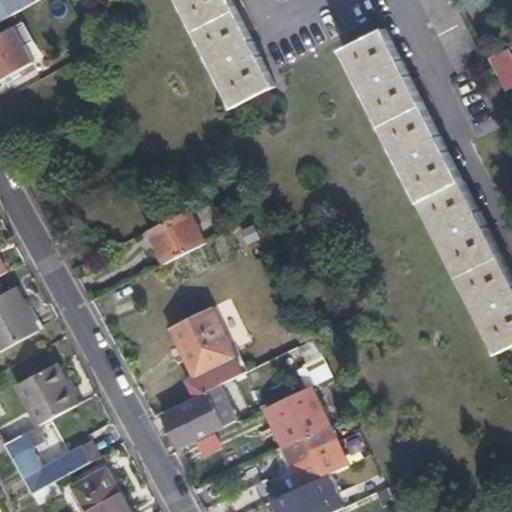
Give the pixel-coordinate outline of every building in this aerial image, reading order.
[(0,0),(0,21),(9,17),(39,0),(0,0)] [(178,0),(235,109),(278,87),(232,0),(178,0)] [(421,0),(459,71),(484,59),(452,0),(421,0)] [(0,81),(32,64),(13,30),(0,37),(0,81)] [(497,355),(511,347),(511,278),(386,33),(344,54),(395,155),(497,355)] [(489,58),(505,90),(511,86),(511,60),(506,49),(489,58)] [(190,211),(149,232),(165,266),(208,245),(190,211)] [(0,277),(9,272),(0,256),(0,277)] [(0,353),(39,333),(15,290),(2,297),(0,293),(0,353)] [(173,327),(198,378),(186,384),(194,400),(225,384),(242,376),(210,310),(173,327)] [(303,371),(325,360),(315,340),(293,351),(303,371)] [(303,371),(311,388),(334,378),(325,360),(303,371)] [(44,427),(79,408),(57,369),(23,387),(44,427)] [(235,404),(225,384),(194,400),(164,414),(173,433),(235,404)] [(285,449),(331,428),(311,388),(266,409),(285,449)] [(241,417),(235,404),(173,433),(179,446),(241,417)] [(9,419),(0,423),(0,433),(7,448),(21,440),(9,419)] [(350,466),(331,428),(285,449),(304,487),(350,466)] [(34,496),(105,458),(95,441),(59,459),(44,468),(42,466),(37,468),(28,453),(49,441),(41,429),(21,440),(7,448),(34,496)] [(59,459),(49,441),(28,453),(37,468),(42,466),(44,468),(59,459)] [(76,485),(89,511),(132,511),(109,468),(76,485)]
